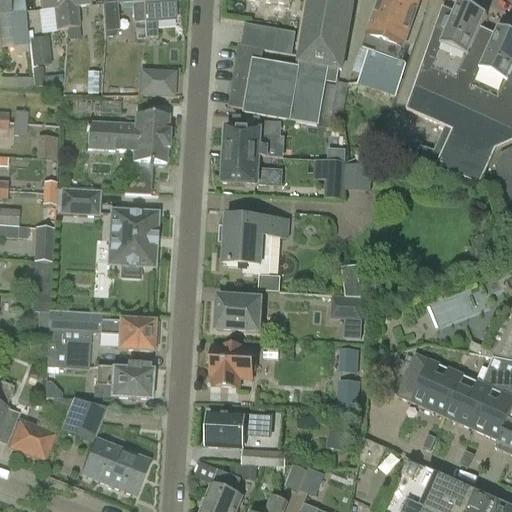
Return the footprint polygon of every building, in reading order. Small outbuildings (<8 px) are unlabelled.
[(0,0),(0,53),(1,53),(0,43),(0,42),(12,41),(13,49),(29,48),(24,0),(0,0)] [(55,33),(67,32),(63,0),(38,0),(40,13),(38,13),(41,36),(55,34),(55,33)] [(63,0),(67,32),(77,30),(75,9),(89,8),(88,0),(63,0)] [(118,33),(116,6),(113,0),(112,0),(105,1),(103,7),(105,40),(115,39),(117,33),(118,33)] [(136,42),(144,41),(141,0),(117,0),(117,7),(131,6),(132,26),(135,26),(136,42)] [(141,0),(144,41),(156,40),(155,25),(154,5),(167,4),(166,0),(141,0)] [(245,0),(245,2),(290,8),(291,0),(245,0)] [(309,0),(298,71),(289,124),(317,129),(324,83),(332,84),(334,72),(341,73),(353,0),(309,0)] [(381,0),(376,16),(411,28),(420,0),(381,0)] [(442,10),(420,72),(406,113),(434,125),(445,129),(434,153),(420,148),(414,164),(480,187),(495,151),(511,143),(511,39),(498,32),(495,38),(481,31),(487,18),(458,5),(454,15),(442,10)] [(376,16),(363,53),(360,51),(352,74),(361,77),(358,86),(373,91),(369,102),(391,110),(406,67),(398,65),(411,28),(376,16)] [(245,27),(241,50),(239,49),(229,109),(245,112),(244,116),(289,124),(298,71),(261,65),(263,53),(275,55),(279,32),(245,27)] [(295,35),(279,32),(275,55),(292,58),(295,35)] [(48,41),(31,43),(33,70),(50,69),(48,41)] [(35,91),(44,91),(42,70),(32,71),(35,91)] [(135,71),(135,98),(172,99),(173,72),(135,71)] [(86,73),(86,94),(97,94),(96,72),(86,73)] [(33,91),(32,80),(0,79),(0,90),(33,92),(33,91)] [(120,105),(101,104),(100,116),(119,117),(120,105)] [(0,125),(27,127),(28,114),(14,113),(14,118),(0,116),(0,125)] [(134,129),(108,127),(107,133),(112,133),(111,141),(168,144),(169,135),(167,135),(168,120),(135,118),(134,129)] [(27,127),(0,125),(0,134),(6,135),(7,126),(13,127),(13,138),(27,139),(27,127)] [(226,132),(224,159),(259,161),(259,160),(267,161),(268,149),(259,148),(260,138),(279,140),(279,126),(260,125),(259,134),(226,132)] [(32,139),(50,137),(48,126),(31,128),(32,139)] [(107,133),(108,127),(89,126),(87,152),(133,155),(131,184),(124,184),(124,197),(149,198),(151,170),(152,170),(152,167),(166,168),(166,153),(168,153),(168,144),(111,141),(112,133),(107,133)] [(33,139),(32,160),(57,161),(58,140),(33,139)] [(259,161),(224,159),(222,186),(280,189),(281,175),(258,173),(259,161)] [(345,166),(315,164),(314,184),(326,184),(325,203),(343,204),(345,166)] [(43,185),(43,197),(55,198),(56,186),(43,185)] [(100,195),(60,193),(59,218),(99,220),(100,195)] [(55,198),(43,197),(42,208),(55,208),(55,198)] [(0,211),(0,228),(18,229),(19,212),(0,211)] [(112,215),(110,247),(109,270),(120,271),(120,282),(140,283),(141,269),(153,270),(156,218),(112,215)] [(38,230),(55,232),(55,221),(38,221),(38,230)] [(270,278),(272,240),(286,241),(287,224),(226,221),(223,267),(243,269),(243,277),(270,278)] [(18,229),(0,228),(0,240),(17,242),(18,230),(18,229)] [(55,232),(38,230),(37,253),(40,253),(39,265),(52,266),(53,253),(54,253),(55,232)] [(52,266),(39,265),(30,265),(29,298),(33,298),(50,299),(52,266)] [(362,301),(358,269),(341,270),(345,300),(362,301)] [(258,279),(258,293),(278,295),(279,280),(258,279)] [(265,308),(314,311),(315,298),(266,295),(265,308)] [(50,299),(33,298),(32,315),(37,315),(37,342),(47,343),(49,316),(50,299)] [(260,304),(218,301),(217,333),(258,335),(260,304)] [(511,310),(507,308),(487,351),(492,354),(490,358),(511,363),(511,361),(511,310)] [(343,334),(354,335),(356,311),(329,310),(328,323),(343,324),(343,334)] [(49,316),(47,343),(46,372),(88,374),(90,336),(99,336),(99,339),(119,340),(118,354),(151,356),(153,327),(120,325),(108,324),(108,320),(49,316)] [(224,352),(212,351),(210,389),(238,391),(238,381),(251,382),(253,352),(224,350),(224,352)] [(336,375),(355,376),(356,351),(337,351),(336,375)] [(411,406),(430,414),(451,374),(415,358),(411,367),(399,361),(394,371),(393,370),(383,393),(411,405),(411,406)] [(511,365),(493,361),(482,387),(511,400),(511,414),(497,444),(497,446),(511,452),(511,365)] [(147,375),(148,370),(128,369),(127,375),(115,375),(115,371),(97,370),(95,399),(149,402),(149,397),(152,397),(153,375),(147,375)] [(430,414),(461,428),(482,387),(451,374),(430,414)] [(337,413),(357,415),(359,387),(339,385),(337,413)] [(1,386),(0,387),(0,422),(13,391),(1,386)] [(497,444),(511,414),(511,400),(482,387),(461,428),(497,444)] [(75,402),(66,420),(61,434),(90,446),(105,410),(75,402)] [(271,421),(244,420),(208,418),(206,450),(242,452),(243,438),(269,440),(271,421)] [(20,425),(10,450),(43,464),(53,439),(20,425)] [(427,438),(422,450),(430,454),(436,441),(427,438)] [(377,471),(386,451),(362,440),(360,465),(377,471)] [(96,442),(81,478),(135,500),(149,464),(96,442)] [(285,455),(243,453),(242,468),(277,470),(276,476),(285,476),(285,455)] [(385,494),(384,496),(421,511),(511,511),(407,465),(392,497),(385,494)] [(299,496),(307,474),(293,468),(284,490),(299,496)] [(220,474),(214,489),(212,488),(202,511),(237,511),(242,500),(234,496),(240,482),(220,474)] [(421,511),(384,496),(375,511),(421,511)] [(271,502),(267,511),(284,511),(286,508),(271,502)]
